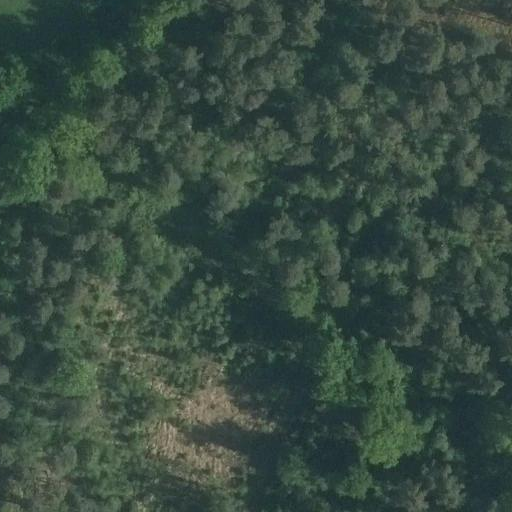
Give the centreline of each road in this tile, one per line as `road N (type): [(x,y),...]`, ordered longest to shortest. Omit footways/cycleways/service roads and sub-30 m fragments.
road 1 (track): [(27,106),(333,322)]
road 2 (track): [(147,0),(27,106)]
